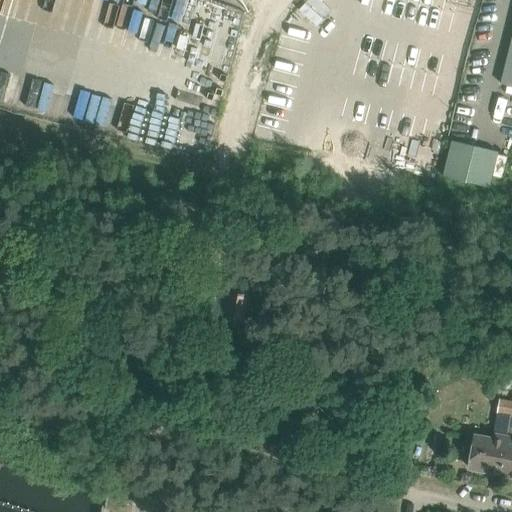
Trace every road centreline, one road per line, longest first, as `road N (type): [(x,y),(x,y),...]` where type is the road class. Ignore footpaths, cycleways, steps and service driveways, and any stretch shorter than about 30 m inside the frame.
road 1 (unclassified): [(154,418),(502,511)]
road 2 (track): [(0,400),(71,421),(154,418)]
road 3 (unknown): [(0,41),(118,68)]
